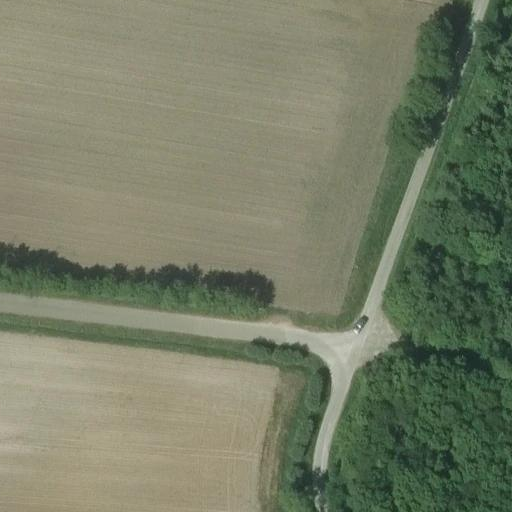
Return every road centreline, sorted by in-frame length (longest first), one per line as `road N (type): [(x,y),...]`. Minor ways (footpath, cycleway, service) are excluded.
road 1 (unclassified): [(474,0),(355,348)]
road 2 (unclassified): [(355,348),(0,304)]
road 3 (unclassified): [(323,511),(320,459),(355,348)]
